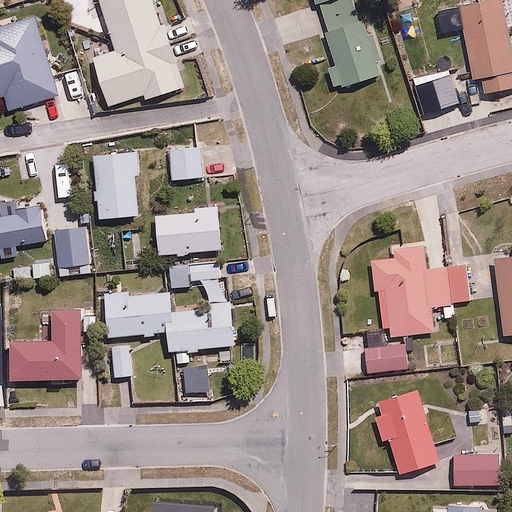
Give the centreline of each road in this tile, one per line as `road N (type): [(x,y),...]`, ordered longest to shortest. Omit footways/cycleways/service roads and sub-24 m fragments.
road 1 (residential): [(304,441),(0,448)]
road 2 (residential): [(286,194),(302,308),(304,441)]
road 3 (residential): [(286,194),(511,145)]
road 4 (residential): [(226,0),(286,194)]
